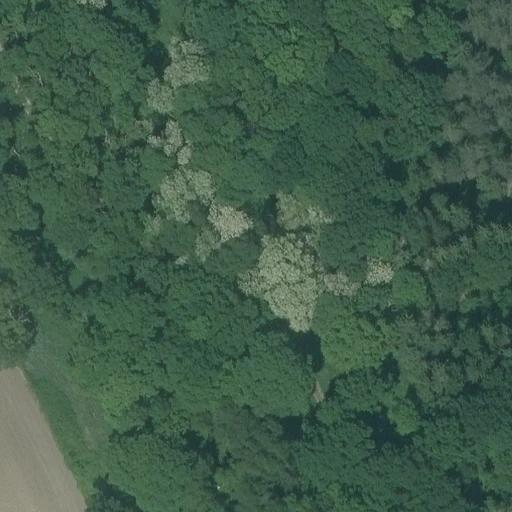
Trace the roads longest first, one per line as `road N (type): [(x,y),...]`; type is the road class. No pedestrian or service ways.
road 1 (track): [(364,511),(325,388),(305,358),(78,189),(0,54)]
road 2 (track): [(305,358),(511,284)]
